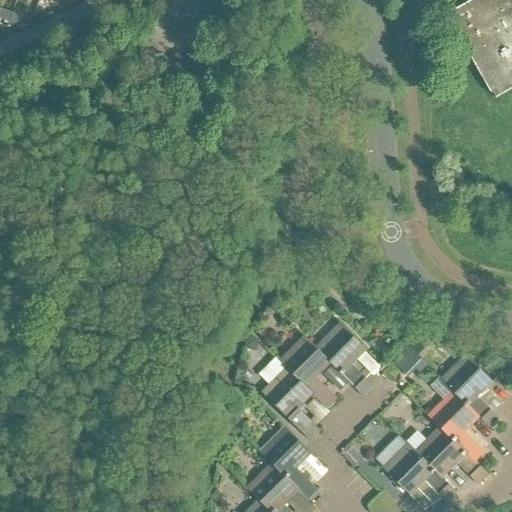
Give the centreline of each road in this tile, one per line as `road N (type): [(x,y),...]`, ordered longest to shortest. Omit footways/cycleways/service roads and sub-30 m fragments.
road 1 (tertiary): [(362,0),(392,237),(406,266),(442,304),(511,326)]
road 2 (residential): [(377,400),(323,459),(343,494)]
